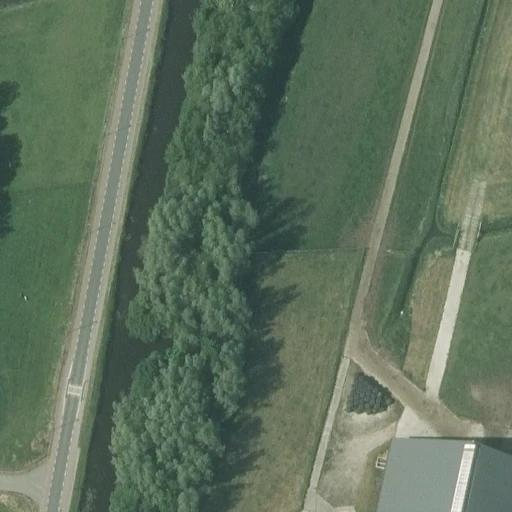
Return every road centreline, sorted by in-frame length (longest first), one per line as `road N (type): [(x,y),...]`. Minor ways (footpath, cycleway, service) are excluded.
road 1 (track): [(441,0),(310,511)]
road 2 (tertiary): [(147,0),(52,511)]
